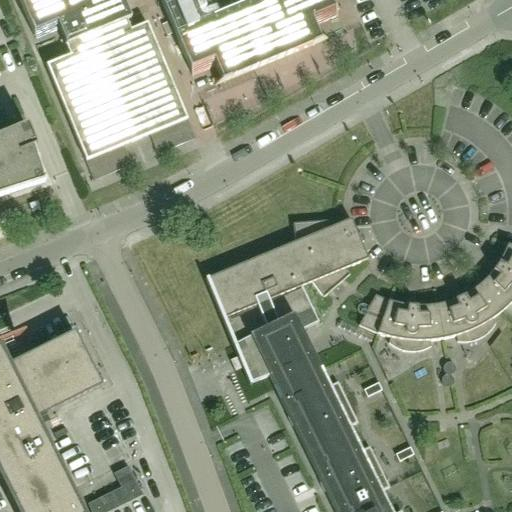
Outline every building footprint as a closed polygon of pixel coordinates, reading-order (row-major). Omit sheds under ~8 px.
[(17,0),(35,41),(37,41),(37,40),(59,31),(65,46),(64,46),(65,47),(69,57),(46,67),(86,163),(186,121),(147,25),(130,32),(126,22),(130,20),(129,19),(121,0),(159,0),(192,78),(215,68),(222,84),(320,43),(314,27),(338,18),(330,0),(17,0)] [(186,121),(149,137),(157,156),(194,141),(186,121)] [(0,198),(43,185),(33,151),(35,150),(26,127),(0,138),(0,198)] [(124,147),(86,163),(93,182),(132,166),(124,147)] [(208,279),(205,280),(222,321),(301,289),(312,284),(323,299),(349,277),(345,271),(367,262),(361,246),(363,244),(363,242),(363,240),(362,238),(359,237),(357,237),(350,221),(328,231),(327,223),(292,226),(294,236),(295,244),(208,280),(208,279)] [(511,248),(507,247),(503,256),(498,265),(492,274),(487,280),(479,287),(472,292),(464,298),(454,302),(446,305),(445,305),(437,307),(427,308),(417,309),(407,308),(398,306),(389,304),(375,297),(358,328),(376,336),(389,340),(388,345),(391,348),(394,350),(398,351),(401,353),(405,353),(408,354),(412,354),(416,354),(420,353),(423,352),(427,351),(430,349),(430,343),(443,341),(455,338),(457,344),(460,344),(464,344),(468,344),(472,343),(475,342),(479,341),(482,339),(485,337),(488,335),(491,332),(493,329),(495,326),(492,321),(501,314),(511,304),(511,248)] [(301,289),(222,321),(237,359),(249,387),(268,378),(334,511),(388,511),(380,493),(388,489),(369,449),(360,454),(348,429),(357,424),(337,385),(328,389),(301,333),(318,324),(301,289)] [(82,511),(36,420),(46,416),(101,388),(74,334),(22,360),(23,360),(20,361),(18,356),(9,359),(12,365),(9,366),(0,347),(0,345),(3,345),(2,343),(0,343),(0,483),(14,511),(82,511)] [(444,386),(454,383),(451,368),(440,371),(444,386)] [(249,415),(268,456),(286,448),(267,407),(249,415)] [(110,424),(114,436),(126,432),(119,409),(103,414),(107,425),(110,424)] [(220,449),(229,469),(246,462),(237,442),(220,449)] [(291,458),(276,460),(281,487),(296,484),(291,458)] [(129,476),(115,482),(127,508),(141,501),(129,476)]
